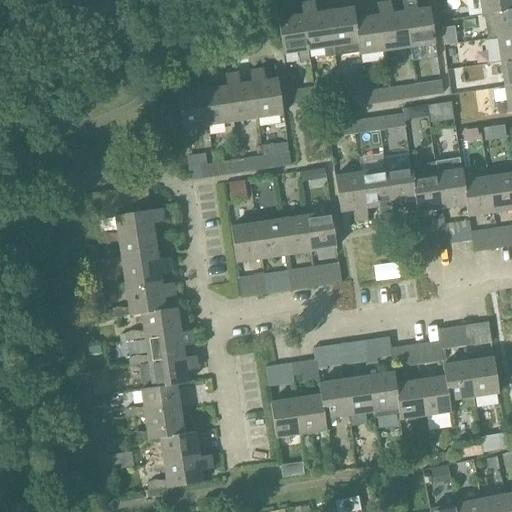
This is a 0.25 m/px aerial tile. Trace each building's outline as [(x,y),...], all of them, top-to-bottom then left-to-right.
[(124,0),(88,0),(91,16),(126,11),(124,0)] [(414,0),(402,2),(403,14),(408,49),(434,45),(429,9),(416,11),(414,0)] [(511,10),(511,0),(478,0),(481,16),(492,15),(511,10)] [(300,5),(302,17),(307,52),(335,48),(329,13),(315,15),(314,3),(300,5)] [(376,6),(378,17),(383,52),(408,49),(403,14),(391,15),(390,4),(376,6)] [(329,13),(335,48),(357,45),(354,21),(352,9),(329,13)] [(511,10),(492,15),(496,39),(511,36),(511,10)] [(32,29),(47,27),(45,13),(30,15),(32,29)] [(277,20),(282,56),(307,52),(302,17),(277,20)] [(354,21),(357,45),(358,56),(383,52),(378,17),(354,21)] [(511,36),(496,39),(500,64),(511,61),(511,36)] [(511,61),(500,64),(503,88),(511,87),(511,61)] [(249,73),(251,85),(256,120),(282,116),(277,81),(264,83),(263,71),(249,73)] [(256,120),(251,85),(239,86),(238,75),(224,77),(226,89),(231,124),(256,120)] [(188,82),(175,84),(182,131),(207,127),(202,92),(190,94),(188,82)] [(365,96),(364,93),(363,94),(362,83),(338,86),(340,99),(364,96),(365,96)] [(414,86),(416,100),(442,96),(440,83),(414,86)] [(313,89),(315,103),(340,99),(338,86),(313,89)] [(389,90),(391,103),(416,100),(414,86),(389,90)] [(511,113),(511,87),(503,88),(507,114),(511,113)] [(202,92),(207,127),(231,124),(226,89),(202,92)] [(313,89),(288,93),(290,106),(315,103),(313,89)] [(365,96),(364,96),(366,107),(391,103),(389,90),(364,93),(365,96)] [(404,128),(402,115),(377,118),(379,132),(404,128)] [(354,135),(379,132),(377,118),(352,122),(354,135)] [(328,139),(354,135),(352,122),(326,126),(328,139)] [(288,154),(262,158),(264,171),(290,167),(288,154)] [(238,162),(240,174),(264,171),(262,158),(238,162)] [(238,162),(213,165),(215,178),(240,174),(238,162)] [(434,163),(409,167),(411,178),(414,202),(416,214),(441,210),(436,175),(434,163)] [(187,169),(189,182),(215,178),(213,165),(187,169)] [(411,178),(409,167),(384,170),(391,217),(392,217),(390,206),(414,202),(411,178)] [(391,217),(384,170),(359,174),(366,221),(367,221),(365,210),(377,208),(378,219),(391,217)] [(460,171),(436,175),(441,210),(465,206),(467,218),(468,218),(460,171)] [(492,214),(487,178),(463,182),(461,171),(460,171),(468,218),(492,214)] [(366,221),(359,174),(334,178),(339,213),(352,211),(354,223),(366,221)] [(511,211),(511,176),(511,175),(487,178),(492,214),(511,211)] [(307,176),(299,178),(301,188),(309,187),(307,176)] [(246,200),(244,182),(229,184),(231,202),(246,200)] [(146,187),(134,189),(138,213),(150,212),(146,187)] [(126,215),(138,213),(134,189),(122,190),(126,215)] [(122,190),(110,192),(114,216),(126,215),(122,190)] [(102,218),(114,216),(110,192),(99,194),(102,218)] [(99,194),(87,196),(90,220),(102,218),(99,194)] [(163,223),(161,210),(150,212),(138,213),(126,215),(114,216),(117,234),(104,234),(97,237),(98,245),(118,242),(153,237),(151,225),(163,223)] [(310,253),(335,249),(330,213),(305,217),(310,253)] [(305,217),(280,221),(285,256),(310,253),(305,217)] [(280,221),(255,225),(260,260),(285,256),(280,221)] [(235,264),(260,260),(255,225),(230,228),(235,264)] [(458,232),(460,243),(470,242),(469,231),(458,232)] [(434,236),(436,247),(447,245),(445,234),(434,236)] [(157,261),(153,237),(118,242),(120,259),(108,259),(101,262),(102,269),(122,267),(157,261)] [(487,251),(498,249),(496,238),(486,240),(487,251)] [(106,294),(125,291),(161,286),(159,275),(171,273),(168,259),(157,261),(122,267),(124,284),(112,284),(105,287),(106,294)] [(341,285),(339,273),(328,275),(330,286),(341,285)] [(316,288),(314,277),(303,279),(305,290),(316,288)] [(280,294),(291,292),(289,281),(279,282),(280,294)] [(129,317),(141,315),(165,311),(163,299),(174,297),(172,284),(161,286),(125,291),(128,309),(116,309),(109,312),(110,319),(129,316),(129,317)] [(256,297),(266,296),(265,284),(254,286),(256,297)] [(144,339),(180,334),(176,309),(165,311),(141,315),(143,332),(131,332),(124,335),(125,342),(144,339)] [(473,337),(471,326),(460,328),(462,339),(473,337)] [(436,331),(437,342),(448,341),(446,330),(436,331)] [(148,364),(183,358),(182,347),(193,345),(191,332),(180,334),(144,339),(147,357),(142,357),(135,357),(128,359),(129,367),(148,364)] [(372,340),(361,342),(363,354),(374,352),(372,340)] [(347,344),(337,346),(339,357),(349,356),(347,344)] [(423,345),(413,346),(414,358),(425,357),(423,345)] [(323,348),(312,349),(314,361),(324,360),(323,348)] [(401,360),(400,348),(390,350),(392,361),(401,360)] [(133,392),(140,391),(176,387),(187,385),(185,372),(197,370),(195,357),(183,358),(148,364),(150,382),(146,382),(138,382),(131,384),(133,392)] [(468,363),(473,398),(498,395),(492,359),(468,363)] [(300,363),(289,365),(291,376),(302,375),(300,363)] [(443,378),(448,402),(473,398),(468,363),(441,367),(443,378)] [(277,378),(275,367),(264,368),(266,380),(277,378)] [(368,378),(373,413),(397,410),(395,385),(393,374),(368,378)] [(343,381),(348,417),(373,413),(368,378),(343,381)] [(419,382),(424,417),(450,413),(448,402),(443,378),(419,382)] [(319,397),(324,421),(348,417),(343,381),(318,385),(319,397)] [(395,385),(397,410),(399,421),(424,417),(419,382),(395,385)] [(144,416),(180,411),(176,387),(140,391),(143,408),(138,409),(131,408),(124,411),(125,418),(144,416)] [(295,400),(301,436),(325,432),(324,421),(319,397),(295,400)] [(269,404),(275,440),(301,436),(295,400),(269,404)] [(180,411),(144,416),(146,432),(142,433),(134,432),(127,435),(128,443),(147,440),(148,441),(159,439),(183,435),(180,411)] [(479,437),(482,452),(506,449),(504,434),(503,433),(479,437)] [(183,435),(159,439),(161,456),(156,456),(149,455),(142,458),(143,466),(162,463),(198,458),(195,434),(183,435)] [(455,449),(456,453),(457,459),(482,455),(481,452),(480,445),(455,449)] [(106,472),(116,470),(114,457),(104,458),(106,472)] [(210,457),(198,458),(162,463),(165,481),(152,480),(146,483),(147,492),(166,488),(166,489),(202,484),(201,472),(211,470),(210,457)] [(447,466),(430,470),(433,484),(449,481),(447,466)] [(507,511),(504,495),(479,500),(481,511),(507,511)] [(351,511),(360,510),(359,507),(357,496),(335,501),(334,501),(336,511),(335,511),(351,511)] [(481,511),(479,500),(454,505),(455,511),(481,511)]
